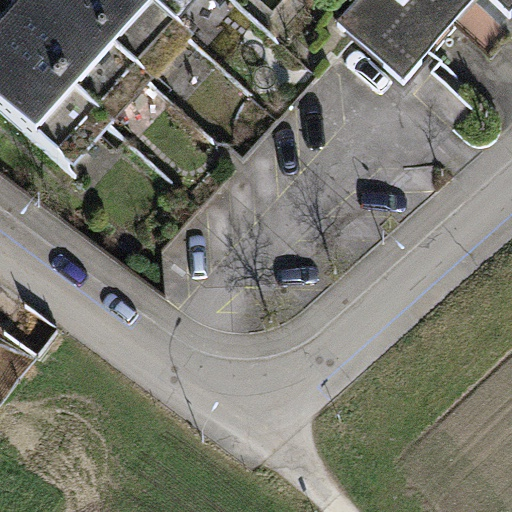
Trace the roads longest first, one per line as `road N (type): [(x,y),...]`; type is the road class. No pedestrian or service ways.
road 1 (residential): [(511,188),(265,403),(162,369),(0,255)]
road 2 (track): [(265,403),(347,511)]
